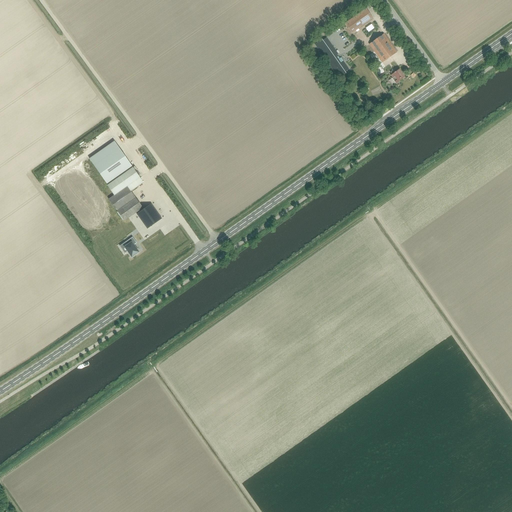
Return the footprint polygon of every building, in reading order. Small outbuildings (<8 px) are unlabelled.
[(358,29),(373,18),(366,8),(351,19),(345,23),(352,33),(358,29)] [(382,63),(396,52),(384,34),(369,44),(382,63)] [(326,38),(316,45),(338,77),(349,70),(343,62),(344,61),(341,57),(339,58),(337,55),(337,54),(326,38)] [(396,83),(405,77),(399,69),(397,71),(396,68),(390,72),(392,75),(391,76),(396,83)] [(108,185),(133,168),(114,142),(89,159),(108,185)] [(127,186),(140,177),(134,170),(136,169),(134,166),(133,168),(108,185),(115,195),(109,200),(124,221),(143,208),(127,186)] [(147,229),(161,219),(151,204),(137,214),(147,229)] [(158,239),(164,247),(170,244),(165,235),(158,239)] [(127,251),(131,257),(138,252),(134,245),(136,243),(132,237),(125,242),(127,245),(124,247),(127,251)]
